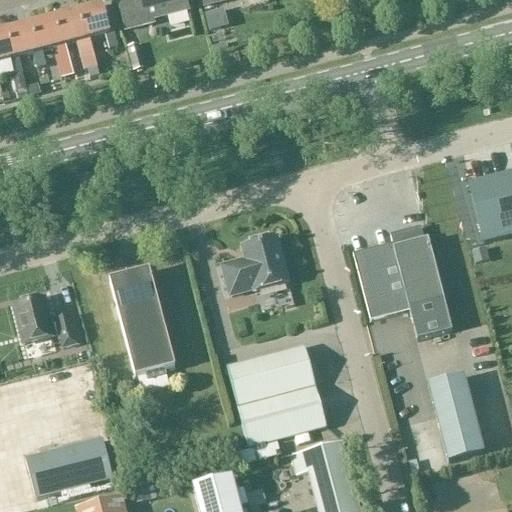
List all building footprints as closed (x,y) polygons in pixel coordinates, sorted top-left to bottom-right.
[(119,7),(126,35),(155,27),(154,24),(189,15),(185,0),(133,0),(134,3),(119,7)] [(201,0),(205,11),(234,3),(233,1),(235,0),(201,0)] [(103,9),(79,16),(87,45),(90,44),(106,40),(110,54),(118,52),(114,37),(116,37),(115,35),(111,36),(103,9)] [(216,15),(206,19),(210,35),(221,32),(216,15)] [(79,16),(55,22),(62,51),(67,50),(78,47),(85,76),(98,73),(90,44),(87,45),(79,16)] [(73,79),(69,65),(70,64),(67,50),(62,51),(55,22),(31,28),(39,57),(43,56),(58,52),(62,67),(61,67),(65,81),(73,79)] [(47,71),(46,70),(43,56),(39,57),(31,28),(7,35),(15,64),(19,63),(35,58),(38,73),(47,71)] [(7,35),(0,36),(0,67),(10,64),(14,80),(23,77),(19,63),(15,64),(7,35)] [(138,47),(129,49),(135,74),(144,71),(138,47)] [(511,177),(468,188),(483,248),(511,240),(511,177)] [(384,203),(362,209),(363,213),(385,207),(384,203)] [(453,336),(428,244),(424,245),(420,231),(389,239),(392,249),(353,259),(371,326),(410,316),(417,345),(453,336)] [(221,270),(230,300),(254,294),(255,296),(288,287),(275,241),(242,250),(246,263),(221,270)] [(484,252),(472,255),(475,267),(487,264),(484,252)] [(150,276),(110,286),(136,384),(176,374),(150,276)] [(63,353),(80,349),(73,322),(56,326),(57,328),(51,330),(44,304),(15,311),(25,349),(54,341),(54,340),(59,339),(63,353)] [(227,372),(249,452),(326,432),(305,351),(227,372)] [(14,353),(0,355),(0,363),(2,371),(18,367),(14,353)] [(484,458),(464,380),(428,389),(448,467),(484,458)] [(36,504),(114,485),(104,446),(26,465),(36,504)] [(317,511),(358,511),(341,446),(291,460),(296,480),(308,476),(317,511)] [(239,511),(232,482),(193,492),(198,511),(239,511)] [(428,502),(437,499),(433,483),(423,486),(428,502)] [(124,511),(123,503),(87,511),(124,511)]
